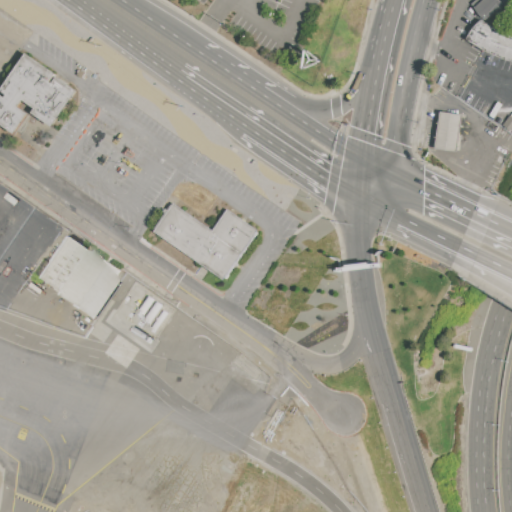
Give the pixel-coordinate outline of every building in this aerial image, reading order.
[(487,20),(473,4),(477,0),(501,0),(505,4),(487,20)] [(511,34),(498,29),(482,20),(469,41),(487,51),(511,60),(511,34)] [(27,54),(55,73),(50,81),(55,84),(59,79),(78,91),(54,127),(33,113),(36,110),(25,102),(21,107),(29,113),(16,133),(0,122),(0,92),(7,97),(8,95),(2,91),(27,54)] [(459,151),(462,114),(441,112),(437,149),(459,151)] [(154,232),(225,281),(259,231),(229,210),(214,231),(174,203),(154,232)] [(90,318),(54,293),(56,291),(36,277),(65,235),(85,249),(87,245),(123,270),(90,318)]
